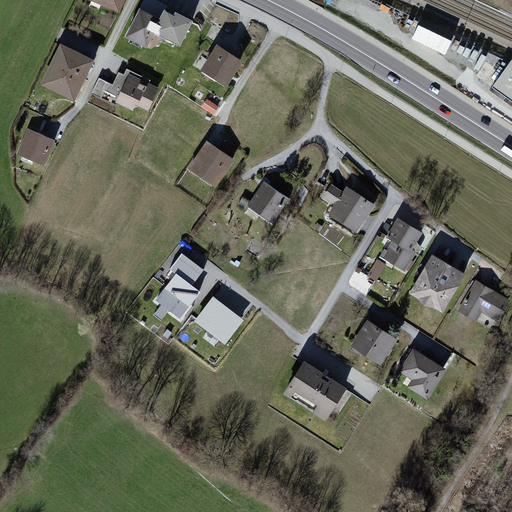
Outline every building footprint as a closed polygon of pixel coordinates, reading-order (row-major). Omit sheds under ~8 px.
[(122,0),(99,0),(119,8),(122,0)] [(160,15),(139,6),(128,31),(150,41),(155,29),(180,40),(190,17),(164,6),(160,15)] [(419,25),(413,39),(446,55),(453,40),(419,25)] [(217,44),(202,66),(224,80),(239,58),(217,44)] [(59,45),(43,81),(74,94),(90,58),(59,45)] [(511,54),(487,90),(511,107),(511,54)] [(126,72),(113,101),(131,109),(134,102),(144,106),(154,85),(126,72)] [(215,112),(220,104),(208,96),(202,104),(215,112)] [(55,140),(28,130),(20,152),(46,162),(55,140)] [(213,185),(229,160),(205,145),(189,169),(213,185)] [(285,196),(266,185),(251,209),(269,221),(285,196)] [(371,209),(342,190),(324,217),(353,236),(371,209)] [(418,237),(393,221),(385,234),(391,238),(378,259),(401,273),(412,257),(407,253),(418,237)] [(199,272),(178,256),(165,272),(171,276),(152,301),(175,319),(194,294),(186,288),(199,272)] [(460,279),(427,258),(405,293),(438,313),(460,279)] [(505,302),(474,285),(458,313),(471,321),(476,312),(494,322),(505,302)] [(241,319),(215,298),(196,321),(222,342),(241,319)] [(347,348),(376,364),(390,339),(360,323),(347,348)] [(440,370),(409,352),(398,372),(412,380),(407,389),(423,398),(440,370)] [(284,393),(329,417),(344,389),(299,365),(284,393)]
